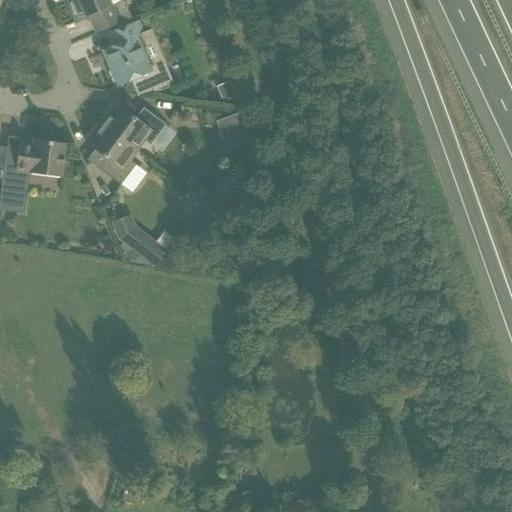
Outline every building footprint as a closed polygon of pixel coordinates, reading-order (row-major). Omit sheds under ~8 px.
[(109,7),(106,0),(66,0),(76,22),(88,17),(90,20),(96,20),(101,32),(131,19),(123,1),(122,2),(109,7)] [(110,68),(117,86),(132,79),(138,95),(154,88),(155,91),(159,89),(160,91),(168,88),(167,86),(171,84),(164,66),(146,73),(141,62),(144,61),(145,57),(137,38),(143,36),(138,25),(111,36),(115,46),(103,51),(105,57),(107,56),(112,67),(110,68)] [(216,87),(223,103),(235,97),(228,81),(216,87)] [(135,119),(116,104),(101,124),(136,151),(143,141),(150,146),(166,125),(143,108),(135,119)] [(225,147),(248,140),(240,112),(217,119),(225,147)] [(136,151),(101,124),(86,144),(105,158),(98,169),(120,186),(136,165),(129,160),(136,151)] [(19,142),(16,170),(4,169),(2,179),(0,196),(0,210),(11,212),(15,172),(61,178),(65,144),(34,140),(33,144),(19,142)] [(197,177),(202,192),(215,188),(210,173),(197,177)] [(170,243),(123,214),(110,233),(158,262),(170,243)] [(123,242),(122,243),(119,247),(126,263),(145,266),(147,268),(150,268),(151,266),(152,265),(123,242)]
